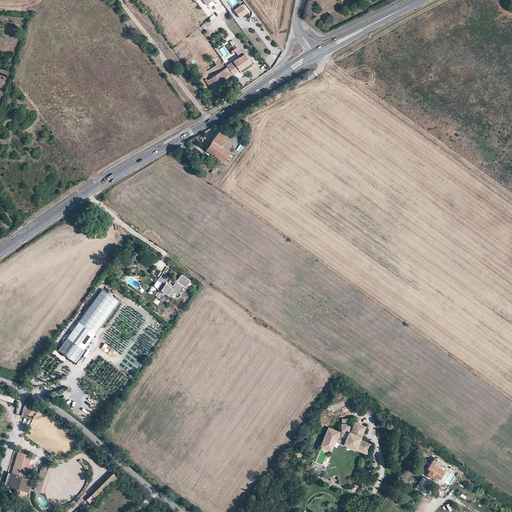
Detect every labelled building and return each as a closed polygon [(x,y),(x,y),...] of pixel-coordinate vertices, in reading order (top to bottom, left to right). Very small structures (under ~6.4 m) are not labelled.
[(196,0),(206,15),(212,12),(214,15),(218,13),(225,8),(223,5),(219,8),(214,1),(207,6),(206,5),(204,7),(201,2),(202,1),(201,0),(196,0)] [(241,4),(234,9),(240,17),(247,12),(241,4)] [(225,32),(212,41),(217,48),(230,39),(225,32)] [(243,54),(237,45),(233,48),(239,57),(243,54)] [(183,46),(176,52),(183,60),(190,55),(183,46)] [(239,57),(234,61),(240,70),(251,62),(245,53),(243,54),(239,57)] [(234,61),(227,65),(228,67),(233,74),(240,70),(234,61)] [(251,62),(240,70),(242,72),(253,65),(251,62)] [(227,78),(232,75),(227,68),(206,82),(214,93),(230,82),(227,78)] [(227,136),(229,133),(230,132),(223,127),(219,131),(220,131),(227,136)] [(220,131),(219,131),(206,150),(220,160),(223,162),(223,161),(226,157),(230,152),(228,150),(231,147),(236,139),(236,138),(229,133),(227,136),(220,131)] [(78,212),(74,215),(78,220),(82,217),(78,212)] [(173,286),(168,282),(167,281),(170,277),(166,274),(163,278),(161,276),(158,280),(161,283),(157,288),(160,290),(159,292),(167,297),(168,295),(170,297),(174,292),(178,295),(184,287),(179,283),(177,285),(176,284),(174,287),(173,286)] [(178,282),(183,275),(182,274),(173,286),(174,287),(176,284),(177,285),(179,283),(178,282)] [(191,281),(183,275),(178,282),(179,283),(184,287),(186,288),(191,281)] [(121,302),(104,290),(59,351),(76,363),(88,346),(121,302)] [(167,297),(159,292),(155,298),(162,303),(167,297)] [(107,353),(111,348),(104,343),(101,349),(107,353)] [(37,411),(31,405),(26,414),(30,417),(34,412),(36,413),(37,411)] [(348,432),(344,430),(344,429),(349,429),(348,422),(341,422),(341,428),(339,428),(338,431),(336,432),(336,430),(336,429),(335,429),(334,428),(333,428),(332,427),(331,427),(330,428),(329,428),(328,429),(327,429),(326,430),(326,431),(325,432),(324,436),(325,437),(323,441),(324,443),(330,445),(331,445),(334,438),(340,435),(341,434),(346,436),(345,438),(351,441),(351,442),(357,444),(356,446),(363,448),(364,446),(368,448),(371,447),(369,444),(370,442),(359,437),(365,424),(355,420),(350,431),(348,432)] [(351,441),(345,438),(346,436),(341,434),(340,435),(334,438),(331,445),(330,445),(324,443),(323,441),(325,437),(324,436),(320,445),(331,449),(335,439),(362,450),(366,452),(368,448),(364,446),(363,448),(356,446),(357,444),(351,442),(351,441)] [(18,451),(12,473),(25,477),(29,465),(31,456),(18,451)] [(88,466),(81,458),(78,461),(79,462),(80,463),(82,464),(83,465),(84,467),(85,469),(88,466)] [(433,459),(430,464),(426,470),(432,475),(435,472),(440,465),(433,459)] [(44,489),(52,464),(45,462),(43,468),(43,470),(40,469),(35,486),(44,489)] [(29,465),(25,477),(30,479),(34,467),(29,465)] [(443,467),(440,465),(435,472),(438,475),(443,467)] [(112,471),(86,498),(90,502),(117,476),(112,471)] [(25,477),(12,473),(8,485),(16,488),(15,491),(17,492),(16,493),(18,493),(17,496),(22,497),(23,495),(25,496),(30,479),(25,477)] [(421,492),(423,488),(415,484),(413,487),(421,492)] [(408,495),(413,487),(409,485),(405,493),(408,495)] [(416,500),(408,495),(406,499),(414,504),(416,500)] [(92,506),(85,500),(82,503),(89,509),(92,506)]
